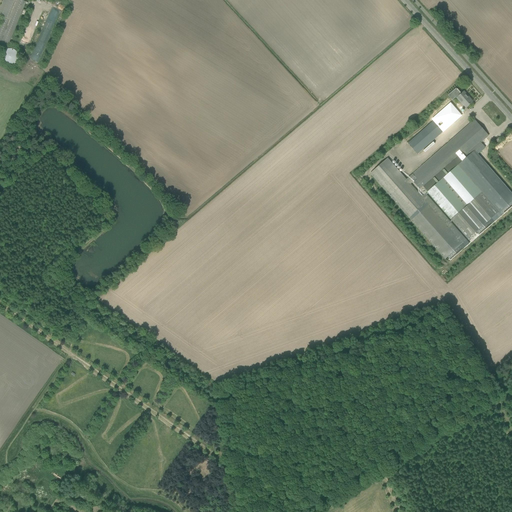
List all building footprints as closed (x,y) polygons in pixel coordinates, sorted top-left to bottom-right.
[(0,48),(4,51),(5,51),(6,49),(23,6),(25,2),(20,0),(2,0),(0,7),(0,48)] [(5,51),(4,51),(3,51),(2,52),(1,54),(1,55),(1,56),(1,58),(1,59),(1,60),(2,61),(3,62),(3,63),(4,64),(6,65),(7,65),(8,66),(10,66),(11,66),(12,65),(13,65),(14,64),(15,63),(16,62),(17,61),(17,60),(18,59),(18,57),(18,56),(17,54),(17,53),(16,52),(15,51),(14,50),(13,50),(12,49),(11,49),(10,49),(9,49),(8,49),(6,49),(5,51)] [(455,97),(456,98),(461,104),(462,103),(466,107),(473,102),(464,92),(461,94),(461,93),(457,89),(457,90),(452,94),(456,97),(455,97)] [(444,146),(412,174),(406,179),(388,158),(370,174),(409,218),(445,259),(447,257),(450,260),(469,244),(425,194),(427,192),(468,239),(476,232),(479,235),(501,216),(511,206),(511,193),(478,155),(485,148),(480,143),(485,139),(488,136),(475,120),(444,146)] [(408,143),(417,154),(442,133),(433,122),(408,143)]
